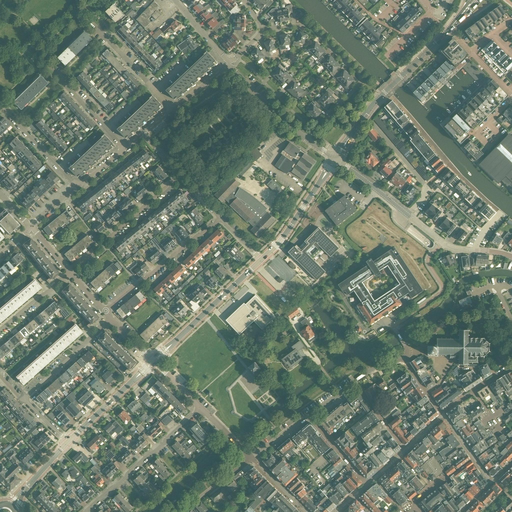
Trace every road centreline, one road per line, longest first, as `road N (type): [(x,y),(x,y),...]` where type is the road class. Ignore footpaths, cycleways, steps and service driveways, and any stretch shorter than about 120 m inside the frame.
road 1 (tertiary): [(334,158),(379,97),(478,0)]
road 2 (residential): [(305,138),(358,74),(305,25),(265,31)]
road 3 (residential): [(200,408),(86,511)]
road 4 (residential): [(402,360),(441,414),(511,367)]
road 5 (tertiary): [(153,361),(260,260)]
road 6 (residential): [(217,216),(104,310)]
road 7 (residential): [(69,272),(179,175)]
road 8 (tertiary): [(260,260),(334,158)]
